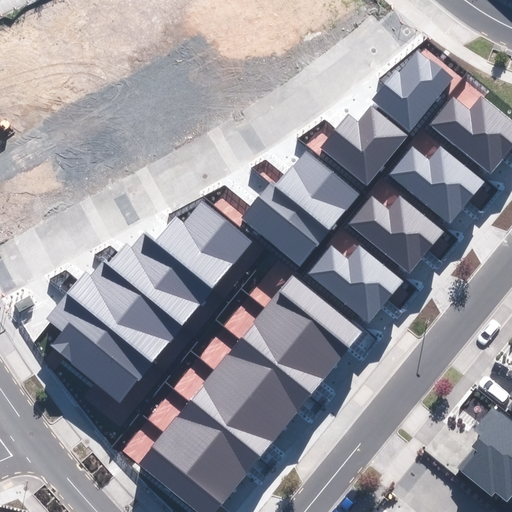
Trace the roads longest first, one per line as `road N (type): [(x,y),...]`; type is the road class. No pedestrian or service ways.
road 1 (residential): [(0,281),(291,105),(430,0)]
road 2 (residential): [(363,443),(511,266)]
